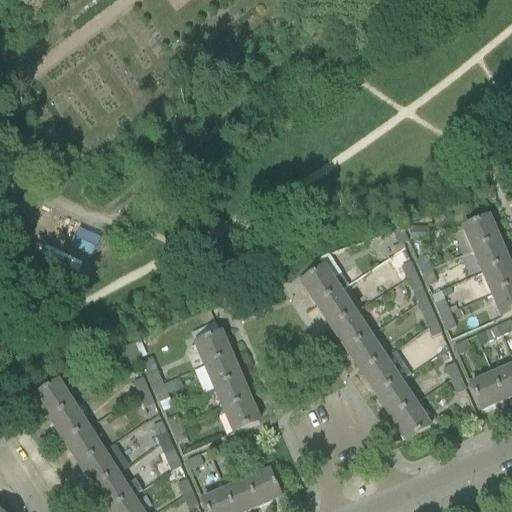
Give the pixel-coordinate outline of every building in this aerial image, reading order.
[(468,280),(476,302),(488,299),(495,320),(511,313),(511,274),(491,215),(458,226),(475,277),(468,280)] [(426,431),(368,328),(372,326),(349,286),(360,280),(352,267),(339,275),(329,255),(296,273),(394,448),(426,431)] [(480,347),(511,333),(511,321),(475,337),(480,347)] [(226,437),(255,428),(227,333),(186,345),(201,397),(213,393),(226,437)] [(511,363),(463,383),(476,414),(511,399),(511,363)] [(32,391),(97,511),(138,511),(106,451),(100,455),(58,378),(32,391)] [(196,498),(201,511),(250,511),(277,502),(265,471),(196,498)] [(195,511),(198,510),(187,495),(161,511),(195,511)]
